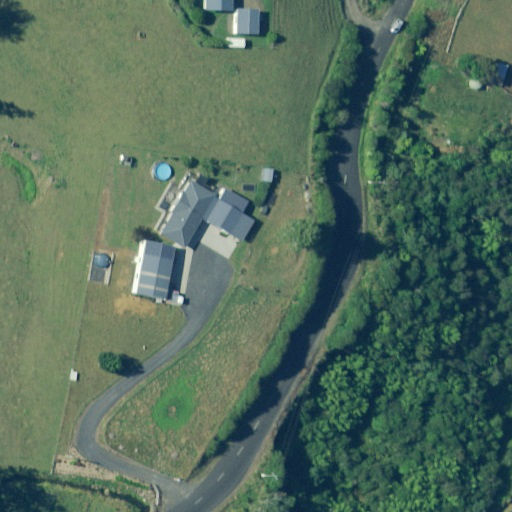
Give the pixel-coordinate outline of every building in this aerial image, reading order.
[(199,0),(199,9),(225,10),(225,0),(199,0)] [(253,9),(231,7),(230,32),(251,34),(253,9)] [(239,38),(223,37),(223,46),(238,47),(239,38)] [(195,173),(189,182),(183,179),(178,187),(170,183),(155,208),(165,214),(153,232),(178,247),(196,217),(235,241),(248,220),(208,196),(209,194),(202,190),(208,181),(195,173)] [(166,258),(136,252),(128,292),(157,298),(166,258)] [(169,265),(175,266),(174,271),(182,272),(183,257),(176,256),(175,260),(169,259),(169,265)] [(176,305),(176,302),(182,302),(182,294),(177,294),(177,289),(170,289),(169,304),(176,305)]
